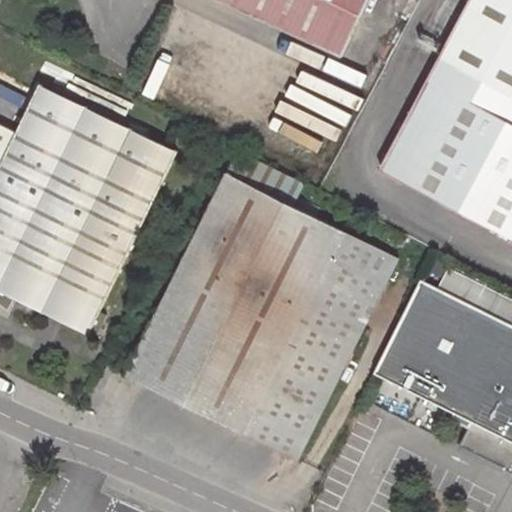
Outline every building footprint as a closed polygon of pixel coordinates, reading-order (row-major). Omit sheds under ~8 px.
[(367,0),(220,0),(341,57),(367,0)] [(511,0),(470,0),(381,168),(511,238),(511,0)] [(0,290),(14,298),(88,334),(176,151),(42,85),(19,133),(0,124),(0,161),(4,164),(0,171),(0,290)] [(299,461),(400,259),(228,174),(128,374),(299,461)] [(511,325),(422,280),(375,374),(454,414),(451,421),(469,430),(473,423),(511,442),(511,325)] [(0,303),(7,310),(14,298),(0,290),(0,303)]
